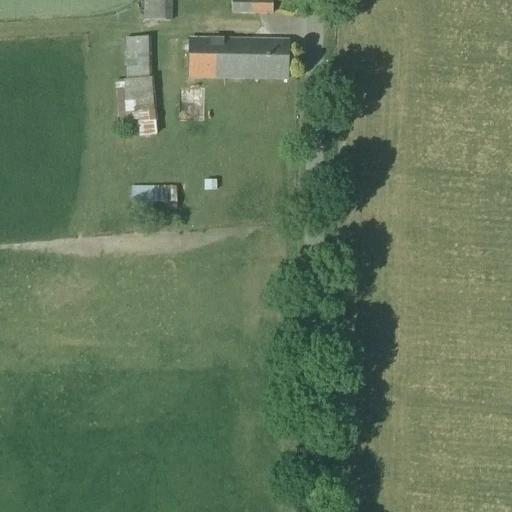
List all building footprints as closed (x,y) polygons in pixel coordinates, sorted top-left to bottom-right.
[(172,1),(143,0),(143,21),(171,22),(172,1)] [(272,16),(273,2),(232,0),(232,15),(272,16)] [(157,136),(151,39),(124,40),(125,82),(114,82),(117,130),(137,128),(139,139),(157,136)] [(188,79),(287,81),(287,43),(189,42),(188,79)] [(203,182),(203,192),(214,192),(214,182),(203,182)] [(175,189),(130,188),(130,211),(176,212),(175,189)]
